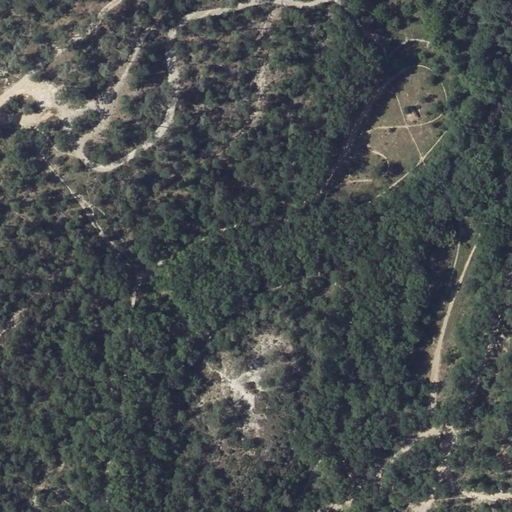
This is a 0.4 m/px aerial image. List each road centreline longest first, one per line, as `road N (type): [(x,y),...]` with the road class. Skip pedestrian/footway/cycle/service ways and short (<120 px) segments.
road 1 (track): [(102,511),(99,492),(139,281),(205,232),(287,219),(306,274),(337,282),(355,325),(352,407),(340,436),(345,469),(420,497),(461,489),(511,503)]
road 2 (track): [(418,511),(511,278)]
road 3 (track): [(23,85),(118,0)]
